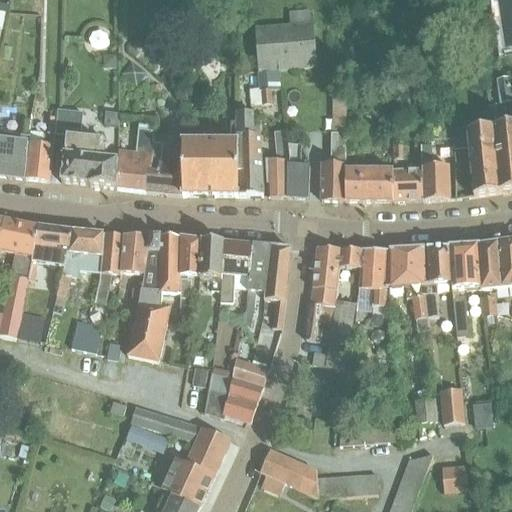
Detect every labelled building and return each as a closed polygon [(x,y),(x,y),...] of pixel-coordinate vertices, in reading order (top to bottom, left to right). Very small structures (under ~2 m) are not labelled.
[(511,48),(511,0),(497,0),(505,49),(511,48)] [(408,13),(396,13),(396,22),(408,22),(408,13)] [(317,70),(313,26),(254,31),(258,75),(278,73),(317,70)] [(116,58),(108,58),(108,71),(116,71),(116,58)] [(131,66),(122,78),(136,90),(146,77),(131,66)] [(258,75),(260,93),(261,108),(273,107),(271,93),(280,92),(278,73),(258,75)] [(345,205),(345,173),(348,77),(333,77),(333,135),(331,135),(331,167),(322,167),(321,204),(345,205)] [(511,105),(511,102),(509,81),(496,83),(500,107),(511,105)] [(491,113),(486,113),(489,132),(493,132),(500,196),(511,194),(511,127),(500,129),(497,107),(490,108),(491,113)] [(105,162),(106,144),(81,141),(84,115),(70,114),(68,134),(66,158),(64,157),(62,186),(92,189),(95,161),(105,162)] [(118,130),(119,116),(106,115),(105,129),(118,130)] [(182,146),(182,170),(182,200),(238,200),(238,139),(254,139),(254,138),(253,116),(236,116),(236,127),(232,126),(232,145),(182,146)] [(30,139),(28,147),(25,183),(50,186),(57,121),(51,120),(49,137),(44,136),(30,135),(30,139)] [(152,173),(153,157),(153,146),(155,132),(138,131),(136,155),(119,153),(118,164),(116,192),(146,196),(147,173),(152,173)] [(500,196),(493,132),(489,132),(467,135),(467,138),(452,140),(456,167),(462,166),(460,152),(469,151),(474,199),(500,196)] [(291,164),(288,148),(284,134),(275,136),(277,164),(268,164),(268,200),(287,202),(288,202),(288,164),(291,164)] [(0,179),(25,183),(28,147),(30,139),(25,138),(0,135),(0,179)] [(260,138),(254,138),(254,139),(238,139),(238,200),(264,200),(260,138)] [(153,146),(153,157),(152,173),(147,173),(146,196),(182,200),(182,170),(161,168),(163,146),(153,146)] [(422,173),(423,205),(450,202),(449,168),(430,170),(429,162),(432,162),(431,147),(421,147),(422,173)] [(288,164),(288,202),(308,203),(311,170),(301,169),(302,149),(288,148),(291,164),(288,164)] [(394,163),(404,163),(404,149),(394,149),(394,163)] [(118,164),(105,162),(95,161),(92,189),(92,190),(116,192),(118,164)] [(393,205),(393,175),(393,173),(345,173),(345,205),(393,205)] [(423,205),(422,173),(393,175),(393,205),(423,205)] [(38,230),(5,223),(0,245),(0,254),(15,258),(14,265),(11,277),(3,317),(0,316),(0,337),(17,341),(21,317),(27,288),(32,265),(32,264),(39,230),(38,230)] [(32,265),(27,288),(33,289),(37,265),(64,269),(68,255),(69,255),(72,234),(39,230),(32,264),(32,265)] [(68,255),(64,269),(57,298),(66,300),(71,278),(80,279),(80,272),(101,274),(105,237),(72,234),(69,255),(68,255)] [(105,237),(101,274),(100,280),(95,305),(106,307),(111,276),(121,277),(121,275),(124,239),(105,237)] [(124,239),(121,275),(144,278),(148,239),(124,239)] [(148,239),(144,278),(143,293),(142,293),(141,295),(140,303),(128,359),(151,364),(159,365),(171,310),(161,309),(161,295),(180,296),(182,241),(148,239)] [(182,241),(180,296),(182,296),(180,315),(184,316),(186,297),(192,297),(192,282),(189,282),(189,278),(200,279),(202,243),(182,241)] [(202,243),(200,279),(200,281),(212,282),(211,294),(220,294),(222,295),(224,245),(202,243)] [(511,289),(511,243),(477,248),(482,289),(480,290),(480,292),(480,293),(511,289)] [(220,294),(219,306),(233,307),(234,293),(247,294),(249,279),(253,248),(224,245),(222,295),(220,294)] [(253,248),(249,279),(247,294),(247,296),(245,312),(243,328),(251,329),(253,316),(255,295),(264,296),(270,250),(253,248)] [(482,289),(477,248),(449,251),(451,285),(452,291),(451,291),(456,339),(468,338),(464,298),(458,299),(457,291),(466,290),(467,294),(480,292),(480,290),(482,289)] [(270,250),(264,296),(264,303),(275,304),(272,331),(282,333),(285,306),(291,252),(270,250)] [(311,308),(306,343),(316,345),(319,346),(322,324),(333,325),(335,314),(341,270),(361,272),(363,253),(341,253),(317,251),(317,255),(313,292),(311,308)] [(428,333),(428,321),(424,300),(420,300),(419,287),(425,286),(423,251),(387,254),(385,292),(386,291),(405,290),(407,302),(413,301),(418,334),(428,333)] [(424,300),(428,321),(439,320),(436,287),(451,285),(449,251),(423,251),(425,286),(419,287),(420,300),(424,300)] [(363,253),(361,272),(359,293),(372,294),(372,309),(385,310),(386,291),(385,292),(387,254),(363,253)] [(141,295),(133,293),(132,301),(140,303),(141,295)] [(498,325),(495,300),(481,301),(484,326),(498,325)] [(344,374),(357,311),(357,307),(339,304),(328,356),(325,370),(344,374)] [(45,322),(21,317),(17,341),(40,345),(45,322)] [(85,355),(91,327),(77,324),(72,352),(85,355)] [(91,327),(85,355),(97,357),(103,329),(91,327)] [(110,346),(107,362),(117,364),(121,349),(110,346)] [(314,355),(312,368),(325,370),(328,356),(314,355)] [(236,363),(232,382),(263,392),(270,373),(236,363)] [(196,373),(194,391),(205,393),(208,375),(196,373)] [(211,377),(204,417),(224,424),(225,419),(223,419),(232,382),(211,377)] [(232,382),(223,419),(225,419),(251,427),(263,392),(232,382)] [(464,427),(461,393),(440,395),(443,429),(464,427)] [(437,426),(435,401),(416,403),(418,427),(437,426)] [(110,416),(122,420),(125,410),(113,406),(110,416)] [(152,434),(157,419),(136,412),(131,427),(152,434)] [(157,419),(152,434),(174,440),(178,425),(157,419)] [(178,425),(174,440),(195,447),(196,446),(200,431),(178,425)] [(340,449),(390,446),(389,426),(341,429),(340,449)] [(133,428),(127,442),(141,448),(147,434),(133,428)] [(2,429),(0,437),(31,447),(33,438),(2,429)] [(200,431),(196,446),(224,458),(231,443),(200,431)] [(177,463),(164,493),(165,493),(165,494),(199,511),(224,458),(196,446),(195,447),(187,467),(177,463)] [(260,476),(318,502),(317,473),(270,454),(260,476)] [(407,464),(405,468),(426,476),(433,459),(407,464)] [(405,468),(401,479),(422,487),(426,476),(405,468)] [(444,500),(472,500),(472,472),(445,472),(444,500)] [(322,474),(317,474),(318,502),(318,503),(322,505),(335,480),(322,474)] [(401,479),(397,491),(418,498),(422,487),(401,479)] [(131,480),(128,487),(135,490),(138,483),(131,480)] [(333,511),(346,486),(335,480),(322,505),(333,511)] [(335,511),(345,511),(356,491),(346,486),(333,511),(335,511)] [(359,511),(365,500),(365,501),(367,497),(356,491),(345,511),(359,511)] [(397,491),(393,502),(413,510),(418,498),(397,491)] [(198,511),(199,511),(165,494),(156,511),(198,511)] [(107,500),(101,511),(113,511),(116,505),(107,500)] [(365,500),(359,511),(372,511),(376,506),(365,501),(365,500)] [(412,511),(413,510),(393,502),(388,511),(412,511)]
